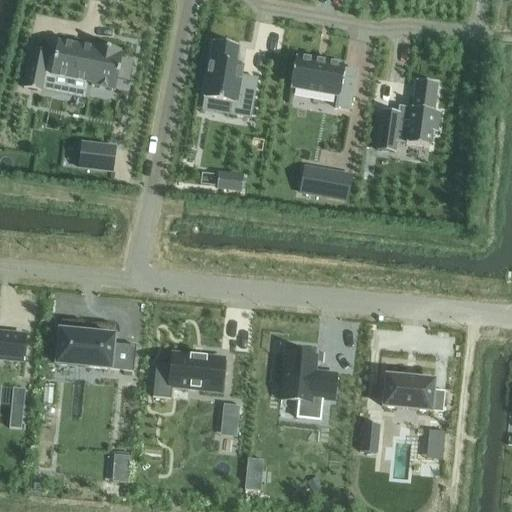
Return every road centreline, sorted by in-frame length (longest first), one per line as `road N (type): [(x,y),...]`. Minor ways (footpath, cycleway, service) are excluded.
road 1 (residential): [(134,284),(511,316)]
road 2 (residential): [(190,0),(134,284)]
road 3 (residential): [(490,40),(374,29),(252,0)]
road 4 (residential): [(0,272),(134,284)]
